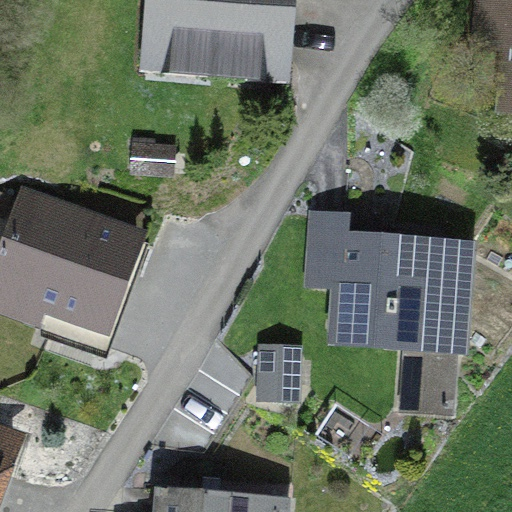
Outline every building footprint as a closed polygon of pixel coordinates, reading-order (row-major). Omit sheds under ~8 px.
[(149,0),(145,54),(216,61),(221,0),(149,0)] [(221,0),(216,61),(287,67),(292,0),(221,0)] [(511,0),(480,0),(477,39),(509,42),(504,104),(511,105),(511,0)] [(24,201),(0,267),(0,287),(106,326),(136,241),(24,201)] [(310,281),(342,283),(338,335),(433,341),(433,345),(415,344),(411,405),(450,407),(464,245),(345,238),(346,216),(314,214),(310,281)] [(264,351),(262,397),(296,398),(297,352),(264,351)] [(0,478),(14,442),(0,436),(0,478)] [(280,511),(282,498),(161,490),(159,511),(280,511)]
